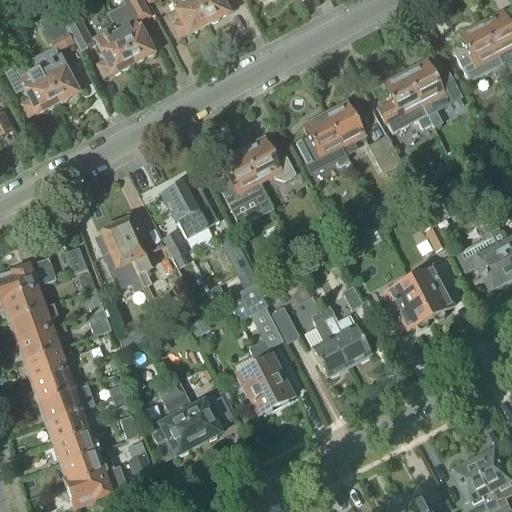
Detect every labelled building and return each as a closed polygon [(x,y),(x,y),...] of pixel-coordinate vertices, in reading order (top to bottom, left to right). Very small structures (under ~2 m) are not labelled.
[(109,24),(114,33),(116,38),(132,68),(152,58),(152,57),(161,52),(154,39),(145,44),(136,27),(151,20),(140,0),(118,0),(123,9),(106,18),(109,24)] [(192,0),(177,0),(169,4),(180,26),(172,30),(178,43),(187,39),(208,29),(192,0)] [(192,0),(208,29),(227,19),(217,0),(192,0)] [(57,16),(39,26),(55,57),(73,47),(57,16)] [(79,56),(91,50),(73,18),(62,24),(79,56)] [(511,36),(502,18),(480,29),(496,61),(501,70),(506,80),(511,76),(511,36)] [(124,75),(129,72),(130,70),(132,68),(116,38),(114,33),(109,24),(89,35),(105,65),(96,70),(103,82),(112,78),(112,79),(121,74),(124,75)] [(458,41),(465,54),(454,60),(468,87),(501,70),(496,61),(480,29),(458,41)] [(48,67),(37,73),(40,78),(56,109),(59,107),(63,108),(68,105),(69,102),(77,98),(76,96),(85,92),(82,86),(78,79),(69,83),(58,62),(53,64),(48,67)] [(33,64),(5,79),(15,98),(24,94),(29,105),(20,109),(24,115),(27,122),(36,118),(37,119),(45,114),(48,116),(54,113),(54,110),(56,109),(40,78),(37,73),(33,64)] [(413,74),(403,79),(420,111),(430,131),(430,130),(432,133),(440,129),(433,116),(459,103),(446,79),(435,85),(434,82),(426,67),(422,69),(419,68),(414,70),(413,74)] [(390,108),(377,115),(384,129),(385,129),(390,139),(416,126),(421,135),(430,131),(420,111),(403,79),(394,83),(391,82),(386,85),(385,88),(381,90),(390,108)] [(511,107),(511,89),(511,87),(502,92),(510,108),(511,107)] [(334,115),(324,120),(340,152),(347,166),(348,165),(345,160),(357,154),(353,146),(362,141),(354,125),(356,124),(360,122),(353,108),(349,110),(347,111),(346,109),(342,110),(339,109),(335,111),(334,115)] [(0,114),(0,139),(11,133),(0,115),(0,114)] [(307,142),(295,148),(309,177),(316,174),(316,172),(333,163),(337,171),(347,166),(340,152),(324,120),(314,125),(311,123),(307,125),(306,129),(302,131),(307,142)] [(401,167),(386,140),(367,150),(381,178),(401,167)] [(264,144),(241,156),(258,188),(259,188),(273,180),(275,184),(284,186),(295,180),(286,163),(276,168),(264,144)] [(227,183),(216,189),(230,215),(253,203),(262,219),(272,214),(258,188),(241,156),(234,159),(230,158),(224,161),(223,165),(219,167),(227,183)] [(443,188),(437,176),(416,187),(422,199),(443,188)] [(171,194),(161,199),(185,243),(216,227),(208,210),(197,215),(183,187),(180,189),(177,188),(172,190),(171,194)] [(456,218),(443,194),(425,203),(438,228),(456,218)] [(493,218),(480,224),(490,242),(491,242),(499,237),(493,227),(497,225),(493,218)] [(355,231),(349,219),(331,228),(338,240),(355,231)] [(129,224),(115,230),(143,292),(150,289),(144,276),(153,271),(138,237),(143,235),(137,222),(130,225),(129,224)] [(482,244),(454,259),(464,278),(476,272),(488,295),(492,293),(495,294),(502,291),(503,287),(511,283),(495,252),(496,252),(491,242),(490,242),(480,224),(474,227),(482,244)] [(499,237),(491,242),(496,252),(495,252),(511,283),(511,282),(511,243),(510,244),(503,231),(501,232),(497,225),(493,227),(499,237)] [(110,257),(101,261),(117,295),(130,289),(134,298),(144,293),(143,292),(115,230),(102,236),(106,247),(110,257)] [(435,230),(424,235),(434,257),(446,251),(435,230)] [(186,257),(175,236),(161,243),(173,264),(186,257)] [(360,256),(352,240),(337,248),(345,264),(360,256)] [(303,241),(291,246),(297,259),(309,254),(303,241)] [(278,274),(296,265),(286,246),(268,255),(278,274)] [(329,248),(320,254),(325,262),(334,256),(329,248)] [(73,279),(86,274),(79,253),(65,258),(73,279)] [(26,272),(0,281),(0,303),(35,291),(36,291),(38,290),(55,284),(48,263),(28,269),(29,271),(26,272)] [(428,273),(407,284),(428,324),(431,322),(432,325),(435,326),(442,322),(443,319),(441,317),(449,312),(444,302),(449,299),(443,289),(438,291),(428,273)] [(94,292),(88,277),(77,282),(83,296),(94,292)] [(186,325),(200,318),(180,280),(168,286),(174,299),(168,303),(173,312),(170,313),(178,328),(186,324),(186,325)] [(256,289),(262,300),(272,295),(267,284),(256,289)] [(407,284),(385,295),(395,314),(391,316),(397,327),(400,324),(406,335),(414,331),(415,334),(418,335),(425,331),(426,328),(425,325),(428,324),(407,284)] [(225,303),(238,326),(266,311),(254,288),(225,303)] [(218,289),(209,294),(215,305),(224,301),(218,289)] [(35,291),(0,303),(0,311),(2,311),(7,326),(43,313),(43,312),(39,303),(42,302),(38,290),(36,291),(35,291)] [(342,296),(351,314),(362,308),(352,290),(342,296)] [(95,293),(87,296),(91,306),(87,308),(91,318),(103,314),(95,293)] [(317,311),(315,312),(331,341),(347,370),(357,365),(358,366),(366,362),(366,360),(369,358),(361,343),(362,343),(363,342),(359,335),(357,336),(353,330),(348,320),(336,327),(326,307),(317,311)] [(43,313),(7,326),(15,346),(54,332),(50,324),(50,323),(57,320),(53,309),(43,312),(43,313)] [(299,342),(283,312),(270,318),(286,349),(299,342)] [(110,335),(103,314),(91,318),(86,320),(93,341),(110,335)] [(314,332),(304,338),(312,352),(309,353),(325,382),(328,381),(328,382),(337,377),(336,376),(347,370),(331,341),(318,317),(311,322),(316,331),(314,332)] [(189,327),(195,338),(197,340),(210,333),(203,320),(189,327)] [(15,346),(22,367),(58,354),(54,344),(58,343),(54,332),(15,346)] [(120,343),(126,355),(139,348),(133,336),(120,343)] [(154,355),(169,348),(163,338),(149,345),(154,355)] [(256,421),(290,402),(260,347),(247,354),(256,370),(235,381),(256,421)] [(58,354),(22,367),(30,387),(69,373),(65,363),(63,364),(62,365),(58,354)] [(82,368),(93,364),(89,355),(78,359),(82,368)] [(93,364),(82,368),(85,377),(96,373),(93,364)] [(69,373),(30,387),(37,407),(73,394),(78,393),(74,382),(72,382),(69,373)] [(175,382),(164,388),(179,415),(197,448),(205,444),(209,445),(215,442),(216,438),(218,437),(216,433),(225,429),(210,402),(202,407),(197,409),(190,413),(188,409),(188,410),(175,382)] [(165,444),(156,449),(165,465),(175,460),(179,461),(185,458),(186,454),(197,448),(179,415),(164,388),(156,391),(170,419),(169,420),(170,423),(164,427),(158,430),(160,435),(165,444)] [(112,403),(123,398),(119,389),(108,393),(112,403)] [(37,407),(45,429),(84,414),(83,413),(94,410),(87,392),(87,390),(82,391),(78,393),(73,394),(37,407)] [(123,398),(112,403),(115,412),(127,408),(123,398)] [(84,414),(45,429),(52,449),(88,436),(94,434),(90,422),(87,423),(84,414)] [(119,424),(126,444),(138,440),(131,420),(119,424)] [(52,449),(59,469),(95,456),(99,455),(95,445),(98,444),(94,434),(88,436),(52,449)] [(156,449),(165,444),(160,435),(151,440),(156,449)] [(127,451),(131,461),(132,461),(135,460),(144,456),(140,446),(127,451)] [(95,456),(59,469),(65,483),(62,484),(64,490),(102,476),(104,475),(106,474),(106,475),(112,473),(105,452),(99,455),(95,456)] [(156,477),(147,455),(144,456),(135,460),(137,463),(132,465),(135,474),(137,474),(141,483),(144,482),(156,477)] [(482,462),(474,467),(497,511),(508,511),(504,504),(511,499),(511,491),(494,456),(493,457),(490,456),(483,459),(482,462)] [(497,511),(474,467),(465,471),(462,471),(456,474),(455,476),(454,477),(469,507),(461,511),(497,511)] [(102,476),(64,490),(72,511),(103,500),(110,497),(110,496),(125,490),(118,470),(112,473),(106,475),(106,474),(104,475),(102,476)] [(402,505),(399,507),(401,511),(426,511),(418,496),(410,500),(407,499),(403,501),(402,505)]
